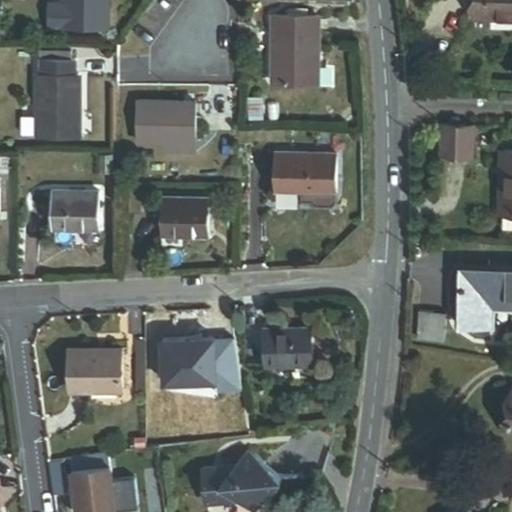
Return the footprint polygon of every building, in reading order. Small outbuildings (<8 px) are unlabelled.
[(511,0),(480,0),(480,15),(511,15),(511,0)] [(49,4),(49,27),(107,27),(107,5),(62,4),(49,4)] [(319,16),(273,16),(273,83),(319,83),(319,16)] [(41,51),(41,60),(74,60),(74,51),(41,51)] [(40,74),(37,74),(37,135),(80,135),(79,74),(75,74),(75,60),(74,60),(41,60),(40,60),(40,74)] [(261,98),(249,98),(249,114),(261,114),(261,98)] [(196,100),(138,100),(138,140),(165,140),(165,137),(195,137),(196,100)] [(470,155),(470,124),(440,124),(440,155),(470,155)] [(165,150),(195,150),(195,137),(165,137),(165,140),(165,150)] [(511,152),(502,152),(499,230),(511,230),(511,152)] [(336,204),(336,153),(275,153),(276,191),(301,191),(311,191),(311,202),(311,205),(315,208),(333,208),(336,204)] [(100,190),(51,190),(51,228),(100,228),(100,190)] [(311,202),(311,191),(301,191),(301,202),(311,202)] [(209,197),(162,197),(162,235),(209,235),(209,197)] [(511,267),(455,266),(454,322),(485,323),(486,303),(511,303),(511,267)] [(245,437),(228,303),(204,305),(204,318),(191,318),(191,331),(167,331),(169,365),(200,364),(200,355),(222,352),(233,438),(245,437)] [(442,311),(416,310),(414,338),(440,340),(442,311)] [(311,324),(259,326),(260,362),(312,360),(311,324)] [(144,386),(144,337),(136,337),(136,386),(144,386)] [(120,352),(66,354),(68,394),(121,392),(120,352)] [(156,452),(70,457),(73,511),(113,511),(110,462),(115,462),(116,465),(157,463),(156,452)] [(200,473),(205,510),(241,506),(247,511),(257,511),(281,483),(245,457),(235,470),(200,473)]
